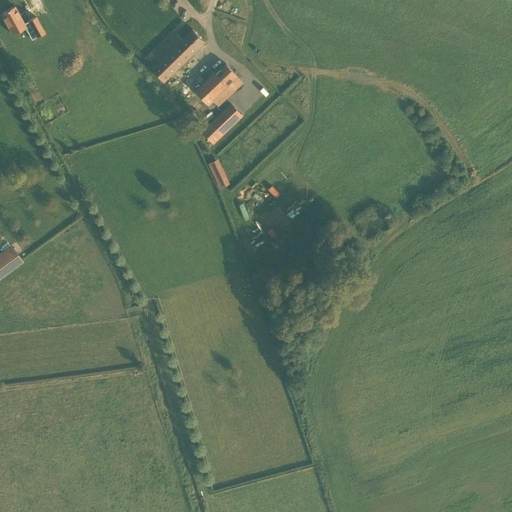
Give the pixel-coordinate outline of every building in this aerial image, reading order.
[(148,24),(160,9),(156,5),(160,0),(141,0),(120,25),(130,34),(142,19),(148,24)] [(14,6),(0,14),(12,35),(25,27),(32,39),(37,37),(45,33),(36,16),(28,21),(24,23),(14,6)] [(179,42),(165,55),(153,68),(164,82),(205,42),(193,29),(184,37),(178,31),(173,36),(179,42)] [(145,34),(135,43),(143,53),(153,43),(145,34)] [(227,85),(237,75),(226,64),(216,73),(215,72),(195,91),(209,105),(228,86),(227,85)] [(167,83),(185,112),(195,106),(178,77),(167,83)] [(213,143),(242,115),(231,104),(202,131),(213,143)] [(0,278),(23,261),(11,245),(0,252),(0,278)]
